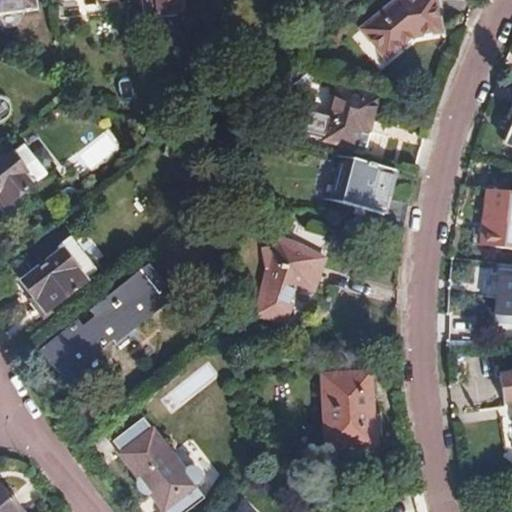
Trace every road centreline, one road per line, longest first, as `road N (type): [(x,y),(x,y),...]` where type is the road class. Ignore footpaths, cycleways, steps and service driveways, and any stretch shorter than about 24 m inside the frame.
road 1 (residential): [(505,0),(442,158),(417,267),(425,437),(446,511)]
road 2 (residential): [(11,414),(91,511)]
